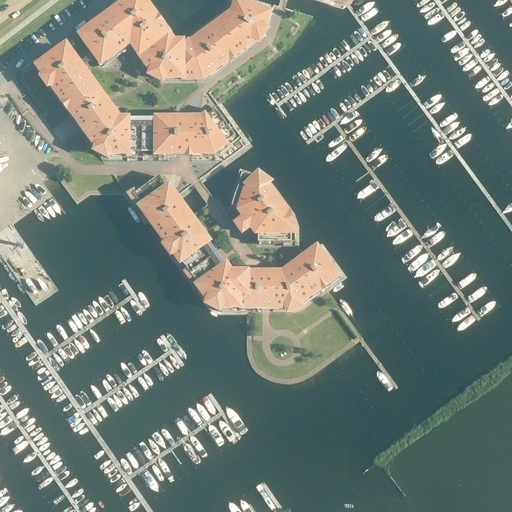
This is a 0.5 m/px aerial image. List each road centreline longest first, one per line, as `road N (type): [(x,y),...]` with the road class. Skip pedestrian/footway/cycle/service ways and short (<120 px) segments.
road 1 (residential): [(6,74),(76,171),(183,171)]
road 2 (residential): [(283,0),(270,39),(184,105),(183,171)]
road 3 (residential): [(183,171),(263,278),(266,345)]
road 4 (unclassified): [(6,74),(106,0)]
